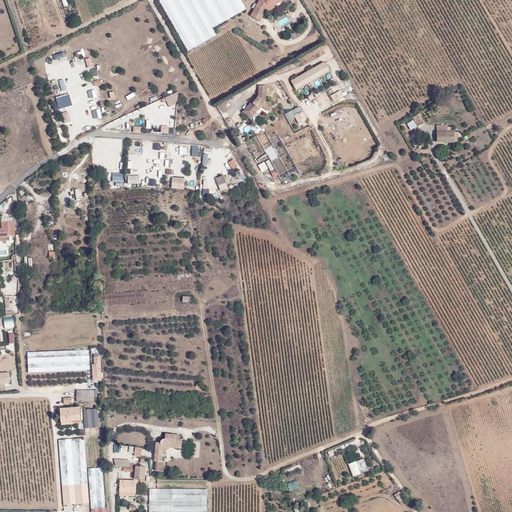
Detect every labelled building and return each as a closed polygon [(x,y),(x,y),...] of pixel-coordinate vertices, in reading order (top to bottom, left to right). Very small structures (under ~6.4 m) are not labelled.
[(212,28),(246,9),(240,0),(161,0),(160,1),(188,50),(216,34),(212,28)] [(274,6),(281,2),(280,0),(259,0),(250,16),(260,22),(266,11),(267,12),(275,8),(274,6)] [(55,59),(66,56),(65,51),(54,54),(55,59)] [(90,57),(85,59),(88,67),(93,65),(90,57)] [(328,71),(323,63),(291,82),(300,98),(320,86),(316,78),(328,71)] [(45,68),(48,75),(56,71),(53,65),(45,68)] [(268,112),(272,107),(265,102),(266,87),(259,87),(258,98),(243,111),(250,118),(260,106),(268,112)] [(334,101),(344,96),(341,90),(331,95),(334,101)] [(165,97),(169,106),(180,101),(175,91),(165,97)] [(62,93),(57,95),(60,105),(65,103),(62,93)] [(300,105),(284,113),(288,120),(295,117),(298,124),(307,119),(300,105)] [(64,123),(72,122),(70,111),(62,112),(64,123)] [(424,124),(418,115),(413,118),(419,127),(424,124)] [(448,130),(448,125),(438,125),(438,142),(454,142),(455,130),(448,130)] [(161,126),(161,134),(175,135),(175,127),(161,126)] [(234,129),(228,132),(237,146),(243,143),(234,129)] [(204,147),(200,163),(208,165),(212,148),(204,147)] [(228,162),(232,169),(238,166),(234,158),(228,162)] [(270,171),(274,169),(269,159),(265,161),(270,171)] [(131,160),(130,167),(138,168),(139,161),(131,160)] [(264,161),(258,164),(262,171),(268,168),(264,161)] [(113,172),(113,186),(124,186),(124,172),(113,172)] [(224,174),(216,177),(220,190),(228,188),(224,174)] [(128,175),(128,183),(140,183),(140,175),(128,175)] [(184,189),(185,178),(173,176),(171,188),(184,189)] [(149,186),(161,187),(161,184),(157,184),(157,179),(149,178),(149,186)] [(27,191),(23,188),(18,192),(22,196),(27,191)] [(209,198),(208,190),(200,191),(201,198),(209,198)] [(0,236),(8,236),(8,222),(1,222),(1,228),(0,228),(0,236)] [(175,313),(172,275),(104,281),(107,319),(175,313)] [(27,341),(29,372),(90,369),(89,350),(98,349),(97,315),(49,317),(50,340),(27,341)] [(5,328),(14,327),(13,317),(4,317),(5,328)] [(0,371),(0,383),(10,382),(9,371),(0,371)] [(98,386),(97,371),(29,376),(30,391),(98,386)] [(94,390),(94,391),(77,390),(77,402),(94,402),(94,397),(98,397),(98,390),(94,390)] [(80,407),(60,409),(61,421),(72,420),(81,419),(80,407)] [(104,511),(99,410),(86,411),(91,511),(104,511)] [(164,471),(164,462),(161,462),(163,447),(164,447),(166,447),(167,447),(168,445),(169,444),(182,445),(182,440),(179,440),(180,435),(166,434),(165,439),(164,439),(163,439),(162,439),(161,441),(160,442),(156,442),(154,461),(154,471),(164,471)] [(64,511),(88,511),(84,439),(60,440),(64,511)] [(137,457),(138,448),(117,445),(119,451),(132,453),(131,457),(137,457)] [(368,469),(364,457),(349,463),(353,475),(368,469)] [(135,469),(135,478),(140,479),(140,474),(145,475),(145,469),(135,469)] [(134,492),(135,492),(135,481),(120,480),(120,483),(120,487),(119,495),(134,496),(134,492)] [(289,491),(299,488),(297,480),(286,482),(289,491)] [(207,500),(207,489),(150,489),(149,500),(207,500)] [(399,491),(394,495),(401,503),(406,499),(399,491)] [(207,500),(149,500),(149,510),(207,511),(207,500)]
